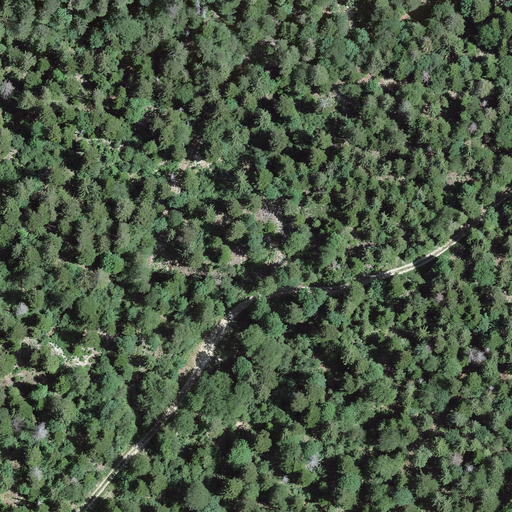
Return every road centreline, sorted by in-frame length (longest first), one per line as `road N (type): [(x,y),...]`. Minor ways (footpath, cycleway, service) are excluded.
road 1 (track): [(83,511),(187,392),(241,308),(266,289),(361,280),(439,255),(511,187)]
road 2 (track): [(139,448),(138,324),(182,174),(219,98),(294,0)]
